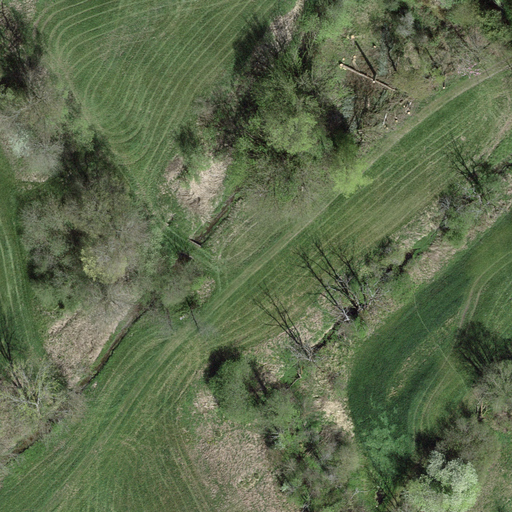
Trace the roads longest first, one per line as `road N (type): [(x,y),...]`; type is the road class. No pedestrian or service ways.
road 1 (track): [(37,511),(172,346),(280,245),(511,59)]
road 2 (track): [(399,511),(478,394)]
